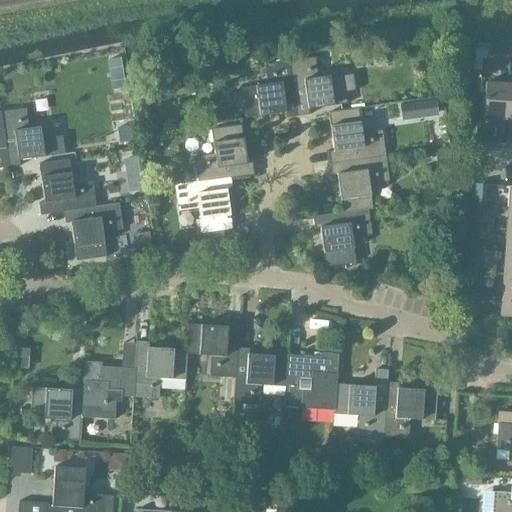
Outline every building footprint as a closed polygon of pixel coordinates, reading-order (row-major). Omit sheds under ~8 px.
[(488,50),(488,60),(498,60),(499,57),(499,51),(488,50)] [(313,57),(288,61),(298,117),(310,115),(309,109),(347,102),(346,93),(356,91),(353,75),(343,76),(342,72),(313,78),(312,71),(316,70),(313,57)] [(298,117),(288,61),(263,65),(265,79),(269,78),(270,85),(241,90),(242,94),(232,95),(235,111),(245,110),(246,120),(285,113),(286,119),(298,117)] [(484,119),(506,121),(508,85),(486,83),(484,119)] [(156,93),(144,95),(148,130),(161,128),(156,93)] [(435,101),(417,104),(419,116),(436,113),(435,101)] [(26,109),(0,113),(0,116),(8,169),(20,167),(19,162),(57,156),(65,155),(62,137),(55,138),(53,126),(24,130),(23,123),(27,123),(26,109)] [(328,153),(330,165),(385,157),(382,131),(368,134),(369,138),(362,138),(358,109),(328,114),(334,152),(328,153)] [(117,128),(119,144),(136,141),(134,126),(117,128)] [(195,158),(199,182),(230,178),(230,179),(254,176),(252,163),(247,164),(241,126),(211,130),(215,159),(209,160),(208,156),(195,158)] [(136,136),(138,146),(150,144),(149,134),(136,136)] [(439,161),(449,159),(448,148),(437,150),(439,161)] [(337,176),(342,213),(368,209),(368,210),(373,210),(368,181),(375,180),(376,184),(389,182),(385,157),(330,165),(332,177),(337,176)] [(126,177),(140,175),(137,159),(124,161),(126,177)] [(40,216),(63,213),(95,208),(92,183),(79,185),(79,189),(73,190),(69,160),(38,165),(44,203),(38,204),(40,216)] [(230,178),(199,182),(175,186),(179,212),(192,210),(191,206),(198,205),(202,234),(232,230),(226,192),(232,191),(230,179),(230,178)] [(476,185),(475,196),(481,196),(485,197),(486,185),(476,185)] [(160,211),(158,200),(147,202),(149,213),(160,211)] [(95,208),(63,213),(65,225),(71,224),(76,263),(106,258),(102,229),(108,228),(109,232),(122,230),(119,205),(95,208)] [(368,209),(342,213),(313,217),(314,230),(320,229),(325,267),(355,263),(351,234),(358,233),(358,237),(372,235),(368,210),(368,209)] [(474,217),(473,228),(483,229),(483,218),(480,218),(474,217)] [(473,228),(472,239),(478,240),(482,240),(483,229),(473,228)] [(149,234),(134,236),(136,253),(152,250),(149,234)] [(142,266),(154,264),(152,250),(146,251),(141,258),(142,266)] [(511,252),(505,252),(503,273),(511,273),(511,252)] [(470,260),(470,271),(479,272),(480,261),(477,261),(470,260)] [(470,271),(469,282),(475,283),(479,283),(479,272),(470,271)] [(511,273),(503,273),(502,295),(511,295),(511,273)] [(511,295),(502,295),(500,317),(511,317),(511,295)] [(467,303),(466,315),(476,315),(477,304),(474,304),(467,303)] [(188,325),(186,351),(186,355),(187,355),(215,357),(215,364),(211,364),(210,377),(235,379),(236,379),(238,349),(239,323),(227,322),(226,327),(188,325)] [(498,329),(497,338),(497,339),(507,339),(507,329),(498,329)] [(136,345),(134,369),(133,398),(159,400),(159,386),(155,386),(156,379),(186,381),(187,355),(186,355),(186,351),(149,348),(149,343),(136,342),(136,345)] [(83,386),(81,418),(82,418),(115,420),(115,404),(121,405),(121,397),(133,398),(134,369),(136,345),(123,345),(122,369),(102,368),(102,363),(84,362),(83,386)] [(249,349),(238,349),(236,379),(235,379),(233,405),(259,406),(260,393),(256,393),(256,386),(285,387),(286,357),(249,355),(249,349)] [(28,352),(16,351),(15,370),(27,371),(28,352)] [(285,388),(284,408),(301,409),(334,410),(335,385),(336,385),(338,355),(321,354),(320,358),(287,356),(286,357),(285,387),(285,388)] [(374,387),(336,385),(335,385),(334,410),(334,415),(363,417),(363,424),(358,424),(358,437),(383,439),(387,371),(375,370),(374,387)] [(388,371),(387,371),(383,439),(408,440),(409,427),(405,426),(406,420),(435,422),(437,391),(398,389),(399,383),(387,383),(388,371)] [(81,418),(83,386),(71,386),(71,391),(32,388),(30,419),(60,420),(59,427),(55,427),(54,441),(81,442),(82,418),(81,418)] [(281,436),(281,438),(281,439),(292,440),(293,426),(282,425),(281,436)] [(511,425),(498,425),(496,451),(510,451),(510,448),(511,447),(511,425)] [(268,434),(266,446),(280,447),(281,439),(281,438),(281,436),(268,434)] [(324,462),(332,462),(332,449),(323,448),(318,452),(317,460),(324,462)] [(65,451),(54,450),(53,462),(65,463),(65,451)] [(126,454),(111,453),(110,471),(125,471),(126,454)] [(18,501),(18,511),(112,511),(113,497),(103,496),(90,495),(89,499),(83,499),(85,469),(71,469),(54,467),(52,506),(47,506),(47,503),(18,501)] [(381,479),(381,469),(371,468),(371,478),(381,479)] [(481,479),(467,478),(466,487),(480,488),(481,479)] [(493,492),(491,511),(511,511),(511,488),(511,494),(493,492)] [(224,501),(223,511),(255,511),(256,503),(224,501)]
